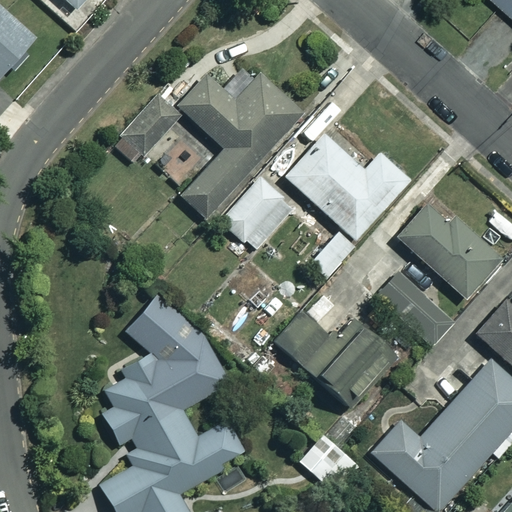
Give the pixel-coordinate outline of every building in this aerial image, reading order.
[(61,0),(72,9),(80,0),(61,0)] [(287,0),(266,0),(277,11),(287,0)] [(511,0),(493,0),(511,16),(511,0)] [(0,67),(29,36),(0,9),(0,67)] [(299,111),(257,73),(231,101),(203,75),(174,107),(219,148),(176,196),(202,219),(299,111)] [(355,109),(346,118),(377,146),(385,137),(355,109)] [(359,170),(320,135),(282,178),(350,238),(404,178),(375,152),(359,170)] [(289,205),(256,177),(218,221),(250,250),(289,205)] [(444,223),(423,204),(393,238),(461,298),(498,257),(452,215),(444,223)] [(350,247),(333,232),(305,264),(322,279),(350,247)] [(448,321),(397,272),(374,295),(425,345),(448,321)] [(204,342),(151,294),(121,327),(145,354),(119,369),(123,377),(100,389),(110,407),(98,413),(115,444),(128,437),(141,461),(96,486),(110,511),(184,511),(174,493),(242,455),(223,421),(193,437),(177,409),(226,383),(204,342)] [(511,311),(504,304),(475,336),(511,369),(511,311)] [(329,341),(300,314),(274,342),(345,407),(392,355),(351,317),(329,341)] [(511,422),(511,383),(485,360),(416,438),(396,421),(369,453),(434,511),(511,422)] [(511,440),(503,449),(511,457),(511,440)] [(511,511),(511,500),(501,511),(511,511)]
